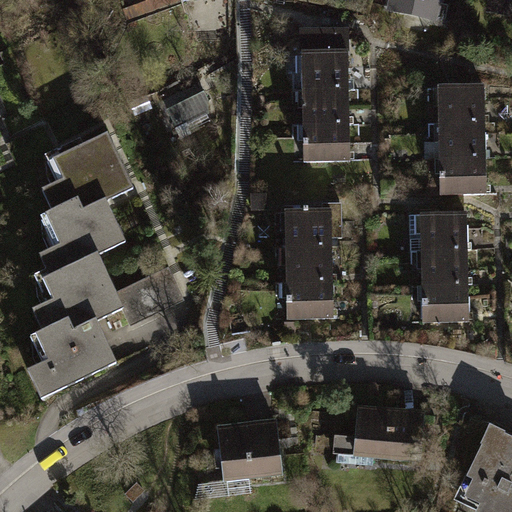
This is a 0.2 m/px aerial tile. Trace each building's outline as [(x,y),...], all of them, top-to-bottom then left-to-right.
[(179,1),(178,0),(152,0),(141,4),(145,13),(179,1)] [(393,0),(392,8),(436,17),(439,0),(393,0)] [(511,0),(492,0),(490,10),(511,15),(511,0)] [(306,53),(307,88),(350,87),(349,52),(306,53)] [(448,85),(449,120),(500,118),(499,83),(448,85)] [(307,88),(308,123),(351,122),(350,87),(307,88)] [(207,95),(170,114),(181,134),(210,119),(207,95)] [(449,120),(450,155),(501,153),(500,118),(449,120)] [(308,123),(309,158),(352,157),(351,122),(308,123)] [(108,136),(62,158),(72,178),(45,192),(70,241),(40,256),(52,281),(99,257),(127,243),(107,202),(134,189),(108,136)] [(450,155),(452,190),(502,188),(501,153),(450,155)] [(269,197),(253,197),(254,209),(269,209),(269,197)] [(436,231),(437,248),(488,246),(486,202),(467,202),(467,211),(428,213),(429,231),(436,231)] [(328,214),(287,215),(288,250),(334,248),(333,237),(343,237),(342,205),(327,205),(328,214)] [(437,248),(438,283),(489,281),(488,246),(437,248)] [(288,250),(289,285),(335,284),(334,248),(288,250)] [(99,257),(52,281),(61,299),(34,311),(56,359),(29,372),(43,400),(117,364),(97,323),(124,310),(117,294),(99,257)] [(169,269),(117,294),(124,310),(132,324),(184,298),(169,269)] [(438,283),(439,318),(490,316),(489,281),(438,283)] [(289,285),(290,320),(336,319),(335,284),(289,285)] [(322,443),(321,474),(360,475),(361,463),(421,465),(423,417),(352,414),(351,444),(322,443)] [(275,428),(222,434),(228,488),(281,481),(275,428)] [(511,511),(511,450),(501,445),(503,442),(486,434),(478,451),(480,452),(453,508),(460,511),(511,511)] [(138,486),(127,497),(134,503),(145,493),(138,486)]
